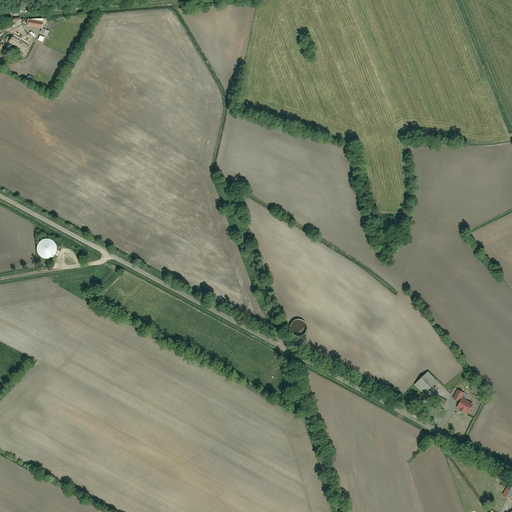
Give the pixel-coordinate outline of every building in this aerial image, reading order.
[(29,19),(28,27),(42,29),(43,21),(29,19)] [(11,52),(13,50),(22,56),(28,46),(13,37),(6,49),(11,52)] [(456,367),(444,379),(451,386),(463,374),(456,367)] [(428,372),(415,385),(426,395),(438,382),(428,372)] [(465,386),(455,396),(475,416),(485,406),(465,386)] [(440,396),(437,402),(445,407),(449,401),(440,396)] [(511,487),(508,485),(502,496),(510,500),(511,497),(511,487)]
